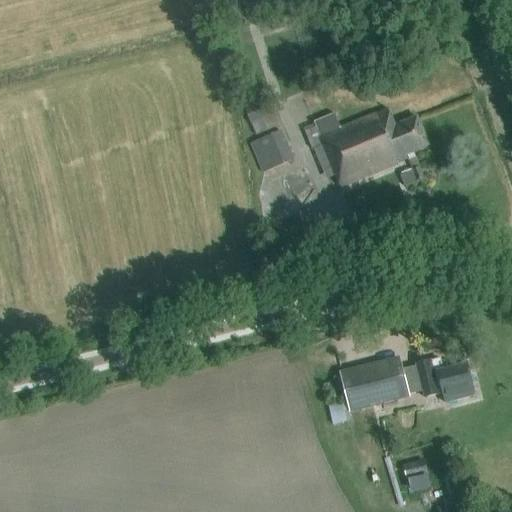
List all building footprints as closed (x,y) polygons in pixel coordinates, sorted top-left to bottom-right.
[(278,126),(273,115),(266,99),(244,108),(250,124),(256,136),(278,126)] [(414,153),(429,146),(417,118),(395,127),(388,109),(340,129),(334,115),(314,123),(340,187),(408,160),(412,171),(400,176),(404,187),(424,179),(414,153)] [(282,130),(280,131),(258,141),(251,144),(263,173),(295,160),(282,130)] [(473,386),(467,365),(442,372),(439,360),(432,361),(416,365),(417,369),(402,373),(399,361),(343,375),(352,410),(408,396),(407,393),(423,389),(425,398),(443,394),(446,404),(473,397),(470,387),(473,386)] [(332,428),(342,426),(338,404),(328,406),(332,428)] [(428,474),(425,460),(402,465),(406,480),(428,474)]
